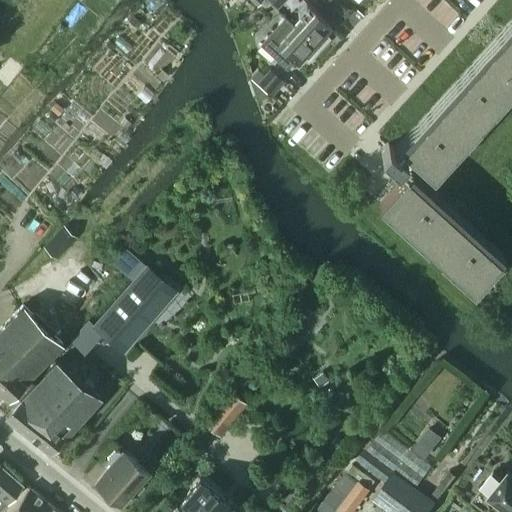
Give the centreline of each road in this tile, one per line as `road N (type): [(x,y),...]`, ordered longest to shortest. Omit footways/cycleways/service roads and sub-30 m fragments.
road 1 (residential): [(349,146),(304,109),(399,0)]
road 2 (unclassified): [(94,511),(0,433)]
